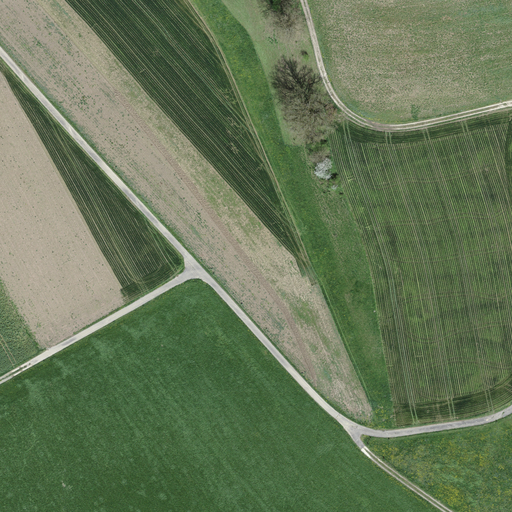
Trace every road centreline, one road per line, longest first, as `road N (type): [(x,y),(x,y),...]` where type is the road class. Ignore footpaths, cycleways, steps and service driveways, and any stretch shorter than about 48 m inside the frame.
road 1 (track): [(511,408),(385,434),(349,426),(0,52)]
road 2 (track): [(301,0),(327,86),(367,122),(413,125),(511,103)]
road 3 (track): [(0,382),(199,270)]
road 4 (track): [(349,426),(377,460),(448,511)]
